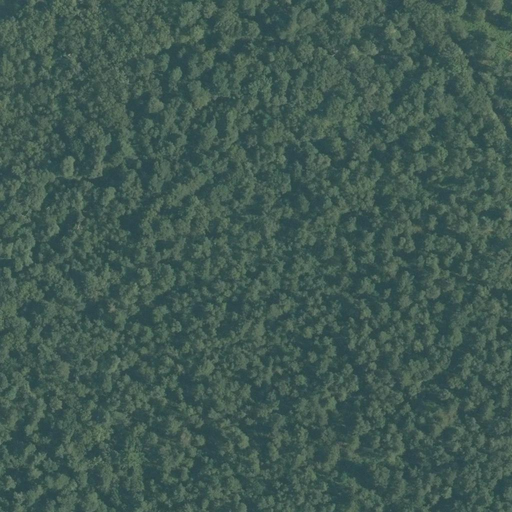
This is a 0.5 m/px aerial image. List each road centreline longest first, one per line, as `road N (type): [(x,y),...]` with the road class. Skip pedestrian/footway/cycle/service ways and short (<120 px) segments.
road 1 (track): [(169,511),(26,373),(0,325)]
road 2 (track): [(420,0),(511,151)]
